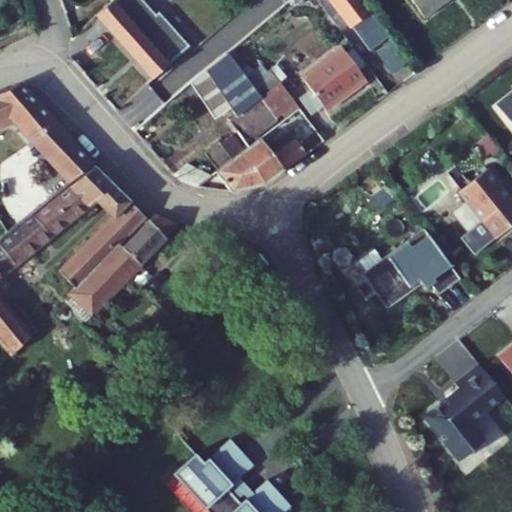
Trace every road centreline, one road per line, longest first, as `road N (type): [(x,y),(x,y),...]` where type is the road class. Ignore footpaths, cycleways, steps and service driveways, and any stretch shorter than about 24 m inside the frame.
road 1 (residential): [(272,205),(227,213),(164,195),(36,57)]
road 2 (residential): [(511,28),(272,205)]
road 3 (residential): [(365,398),(272,205)]
road 4 (residential): [(511,281),(365,398)]
road 5 (residential): [(412,511),(365,398)]
